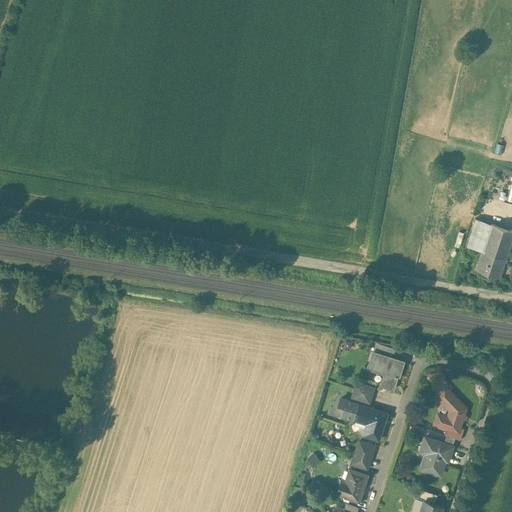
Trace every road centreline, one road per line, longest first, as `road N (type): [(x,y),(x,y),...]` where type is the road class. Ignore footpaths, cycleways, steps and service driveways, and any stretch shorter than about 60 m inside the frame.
road 1 (unclassified): [(511,294),(0,206)]
road 2 (residential): [(450,511),(492,382),(484,372),(428,355),(371,511)]
